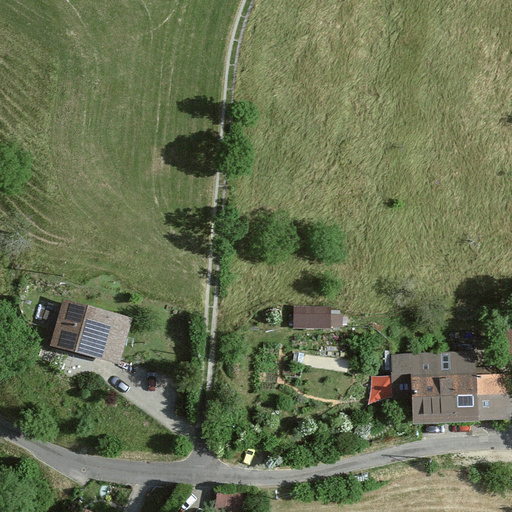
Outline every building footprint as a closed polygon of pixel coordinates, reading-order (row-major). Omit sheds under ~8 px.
[(130,321),(63,300),(51,341),(118,361),(130,321)] [(293,310),(296,319),(333,323),(333,311),(293,310)] [(504,353),(511,352),(511,328),(503,329),(504,353)] [(473,356),(395,358),(396,396),(418,395),(419,421),(510,418),(509,377),(473,378),(473,356)] [(216,488),(215,511),(246,511),(252,490),(216,488)]
